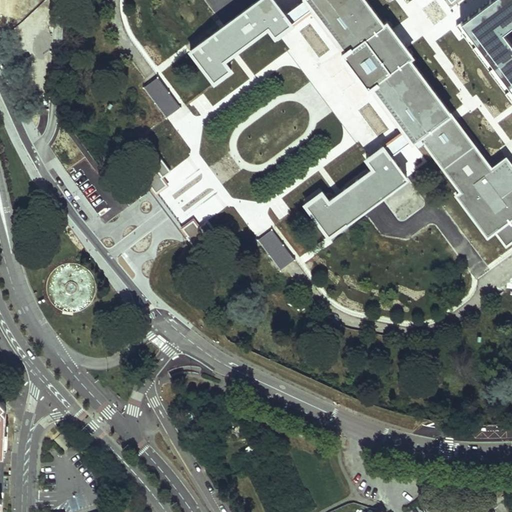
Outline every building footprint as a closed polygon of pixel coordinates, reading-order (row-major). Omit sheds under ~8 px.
[(274,36),(315,4),(344,43),(340,46),(357,68),(370,85),(374,81),(408,124),(368,155),(375,164),(331,198),(323,189),(305,203),(331,236),(412,173),(395,152),(416,136),(418,138),(422,135),(464,188),(458,193),(492,237),(501,230),(511,244),(511,243),(511,0),(490,0),(457,25),(511,101),(511,162),(507,155),(492,166),(455,116),(412,58),(416,56),(400,36),(386,18),(384,20),(368,0),(303,0),(284,13),(274,0),(259,0),(188,51),(213,84),(233,68),(226,58),(267,26),(274,36)] [(168,117),(182,107),(159,76),(144,87),(168,117)] [(140,176),(153,194),(161,188),(158,184),(162,181),(152,168),(140,176)] [(182,232),(195,250),(208,240),(197,227),(193,230),(189,226),(182,232)] [(282,268),(295,259),(272,230),(258,241),(282,268)] [(209,446),(221,465),(242,453),(230,434),(209,446)]
